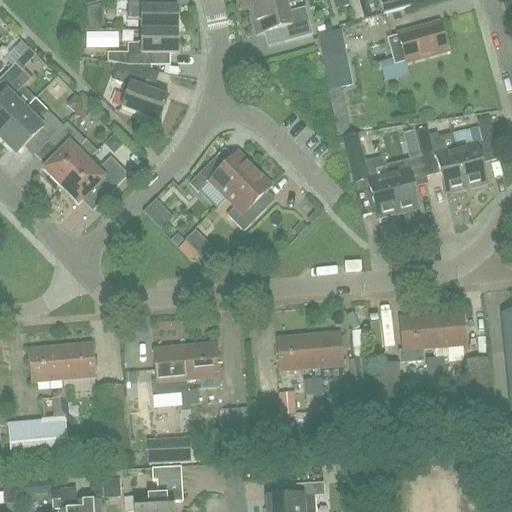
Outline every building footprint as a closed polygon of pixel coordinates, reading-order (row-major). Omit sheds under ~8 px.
[(126,0),(127,19),(137,19),(140,23),(140,32),(176,32),(177,9),(151,9),(150,0),(126,0)] [(246,0),(249,12),(284,2),(283,0),(246,0)] [(363,6),(361,0),(352,0),(354,8),(363,6)] [(379,0),(383,16),(414,7),(411,0),(379,0)] [(249,12),(256,37),(280,30),(284,44),(312,36),(305,9),(287,14),(284,2),(249,12)] [(408,76),(405,64),(446,52),(439,25),(386,40),(392,61),(379,64),(385,83),(408,76)] [(317,36),(337,139),(350,137),(335,57),(347,54),(342,31),(317,36)] [(127,67),(151,67),(169,67),(169,55),(176,55),(176,32),(140,32),(140,42),(137,45),(127,45),(127,54),(107,54),(107,64),(127,67)] [(0,135),(24,111),(12,99),(22,88),(16,82),(24,75),(14,65),(0,80),(0,135)] [(146,72),(117,66),(111,81),(124,86),(121,95),(126,97),(121,110),(158,124),(167,99),(140,89),(146,72)] [(45,145),(49,141),(62,128),(47,113),(36,124),(24,111),(0,135),(0,140),(16,156),(36,136),(45,145)] [(42,171),(60,189),(86,162),(87,162),(96,153),(66,124),(62,128),(49,141),(61,152),(42,171)] [(415,133),(420,156),(432,153),(426,130),(415,133)] [(387,176),(376,179),(375,171),(365,173),(358,142),(343,145),(353,186),(366,182),(376,220),(397,215),(387,176)] [(455,152),(465,191),(486,185),(476,147),(455,152)] [(465,191),(455,152),(434,157),(444,196),(465,191)] [(222,169),(214,160),(189,186),(197,194),(208,183),(225,200),(254,171),(237,154),(222,169)] [(388,176),(387,176),(397,215),(418,210),(410,179),(424,175),(420,156),(385,165),(388,176)] [(107,198),(128,177),(110,159),(97,172),(87,162),(86,162),(60,189),(77,207),(96,188),(107,198)] [(243,233),(265,211),(257,203),(271,188),(254,171),(225,200),(242,217),(234,225),(243,233)] [(125,180),(113,194),(120,200),(132,186),(125,180)] [(185,254),(196,264),(204,257),(193,246),(185,254)] [(381,347),(388,347),(386,310),(379,310),(381,347)] [(434,350),(466,348),(464,314),(431,317),(434,350)] [(511,433),(511,316),(500,318),(511,434),(511,433)] [(398,320),(401,352),(398,352),(399,365),(424,363),(423,351),(434,350),(431,317),(398,320)] [(311,381),(313,397),(314,397),(316,417),(324,416),(321,383),(343,381),(339,335),(307,338),(310,372),(311,372),(312,381),(311,381)] [(310,372),(307,338),(275,340),(278,375),(310,372)] [(187,383),(203,381),(204,391),(220,390),(219,379),(216,345),(183,349),(187,383)] [(90,346),(58,349),(61,383),(61,384),(94,382),(94,380),(90,346)] [(61,383),(58,349),(26,352),(29,386),(61,383)] [(155,386),(156,386),(157,393),(171,392),(170,384),(187,383),(183,349),(151,352),(155,386)] [(436,376),(434,360),(426,361),(427,377),(436,376)] [(436,376),(445,375),(443,360),(434,360),(436,376)] [(465,362),(470,409),(492,407),(487,360),(465,362)] [(368,378),(367,362),(354,363),(355,379),(350,379),(353,427),(376,425),(373,377),(368,378)] [(401,405),(398,365),(373,367),(376,407),(401,405)] [(313,397),(311,381),(303,382),(305,398),(313,397)] [(123,386),(94,389),(94,392),(99,451),(102,451),(103,457),(103,459),(127,457),(127,456),(126,448),(127,448),(123,386)] [(189,408),(198,407),(197,391),(188,392),(189,408)] [(62,392),(55,393),(57,419),(40,421),(40,423),(6,426),(10,467),(68,462),(64,424),(65,423),(62,392)] [(189,408),(188,392),(179,393),(181,409),(189,408)] [(239,431),(252,430),(250,409),(224,411),(226,436),(239,435),(239,431)] [(192,461),(191,450),(191,437),(145,439),(145,454),(146,463),(192,461)] [(151,470),(152,483),(156,482),(157,495),(133,497),(134,511),(174,511),(173,503),(184,502),(181,479),(179,479),(178,468),(151,470)] [(265,500),(265,511),(315,511),(314,498),(325,497),(324,485),(295,487),(295,499),(265,500)] [(60,511),(99,511),(99,501),(76,503),(76,510),(60,511)]
